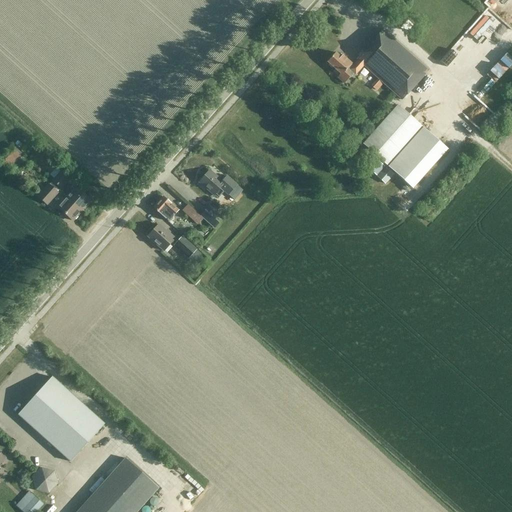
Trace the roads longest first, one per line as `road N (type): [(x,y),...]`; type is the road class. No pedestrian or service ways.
road 1 (tertiary): [(0,346),(311,0)]
road 2 (unknown): [(511,22),(464,88),(453,89),(351,0)]
